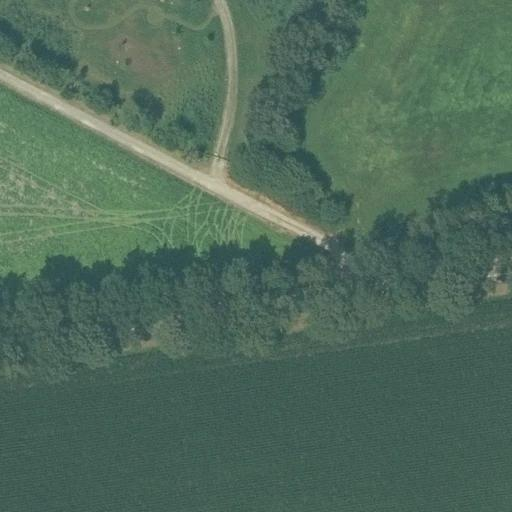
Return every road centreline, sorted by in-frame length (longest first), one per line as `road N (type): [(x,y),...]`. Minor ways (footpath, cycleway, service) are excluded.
road 1 (unclassified): [(355,283),(327,239),(0,70)]
road 2 (tertiary): [(355,283),(0,334)]
road 3 (tertiary): [(511,263),(355,283)]
